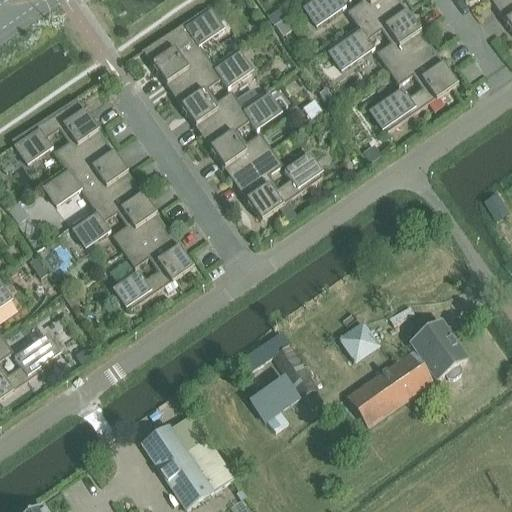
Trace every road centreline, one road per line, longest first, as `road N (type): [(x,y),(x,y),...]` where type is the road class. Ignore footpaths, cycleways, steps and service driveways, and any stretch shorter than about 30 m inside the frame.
road 1 (residential): [(250,280),(511,100)]
road 2 (residential): [(0,453),(250,280)]
road 3 (residential): [(250,280),(127,97)]
road 4 (residential): [(511,100),(443,0)]
